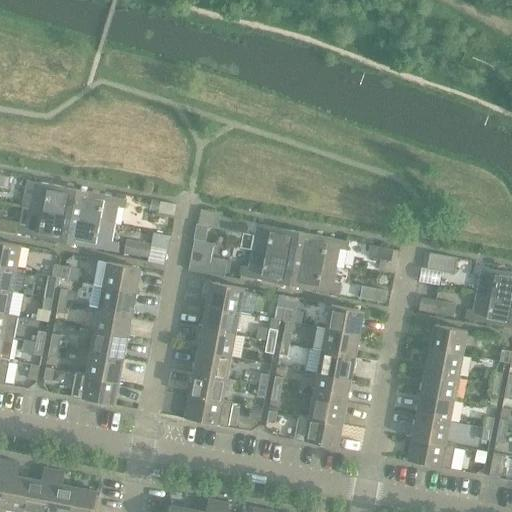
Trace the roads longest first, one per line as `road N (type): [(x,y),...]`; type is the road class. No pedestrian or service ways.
road 1 (residential): [(144,452),(190,204)]
road 2 (residential): [(365,494),(412,248)]
road 3 (residential): [(365,494),(144,452)]
road 4 (residential): [(144,452),(0,424)]
